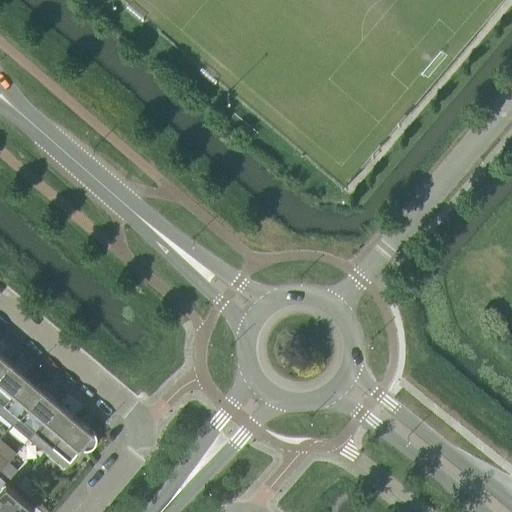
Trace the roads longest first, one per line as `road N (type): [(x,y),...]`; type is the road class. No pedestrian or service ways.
road 1 (residential): [(82,511),(149,429),(0,302)]
road 2 (tertiary): [(258,316),(44,130)]
road 3 (unclassified): [(338,307),(511,104)]
road 4 (tertiary): [(511,504),(352,376)]
road 5 (tertiary): [(331,399),(362,414),(483,511)]
road 6 (unclassified): [(164,511),(261,390)]
